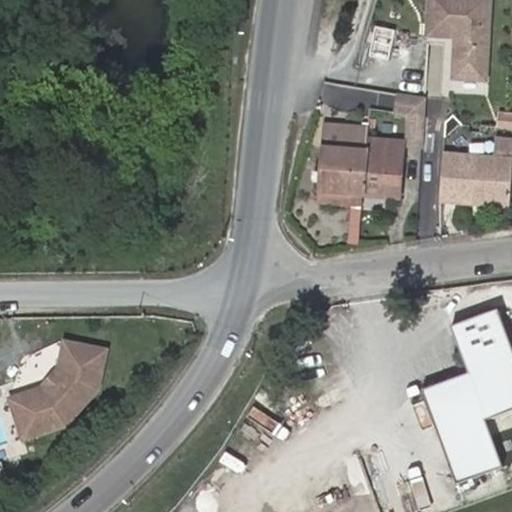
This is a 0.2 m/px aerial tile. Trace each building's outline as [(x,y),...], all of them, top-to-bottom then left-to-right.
[(494,0),(429,0),(428,42),(453,43),(453,83),(490,86),(494,0)] [(426,140),(431,94),(400,91),(398,112),(411,114),(409,138),(426,140)] [(336,125),(326,124),(325,149),(336,149),(337,138),(336,125)] [(336,149),(325,149),(324,188),(324,200),(366,203),(367,191),(398,193),(403,141),(371,139),(372,126),(336,125),(337,138),(336,149)] [(439,201),(511,204),(511,137),(500,137),(497,158),(442,155),(439,201)] [(413,403),(448,497),(495,480),(477,432),(511,419),(511,377),(491,316),(443,335),(460,386),(413,403)] [(114,352),(74,344),(68,371),(51,391),(20,401),(33,439),(74,425),(106,390),(114,352)]
